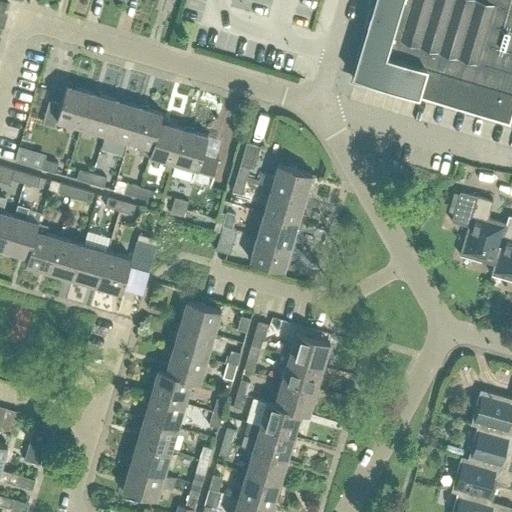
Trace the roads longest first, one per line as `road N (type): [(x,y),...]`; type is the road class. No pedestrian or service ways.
road 1 (residential): [(0,94),(24,18),(316,104)]
road 2 (residential): [(342,511),(442,323)]
road 3 (residential): [(221,270),(333,302),(399,244)]
road 4 (residential): [(399,244),(316,104)]
